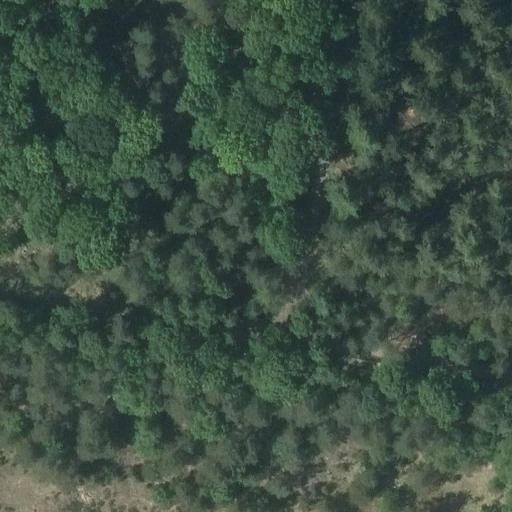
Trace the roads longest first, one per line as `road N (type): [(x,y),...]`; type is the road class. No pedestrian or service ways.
road 1 (track): [(287,331),(351,0)]
road 2 (track): [(287,331),(511,368)]
